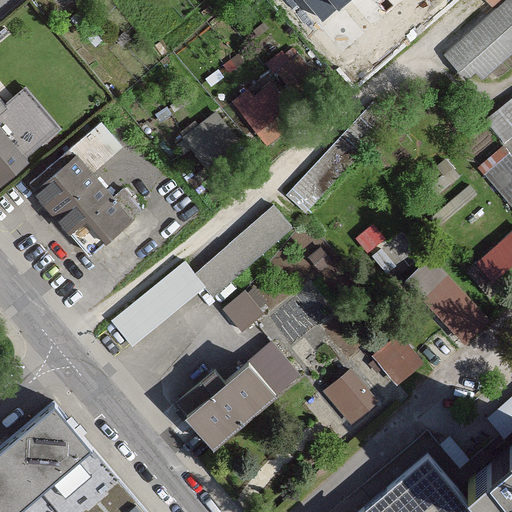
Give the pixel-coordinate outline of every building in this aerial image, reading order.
[(511,0),(510,0),(446,57),(467,80),(511,40),(511,0)] [(247,86),(233,97),(265,140),(281,128),(271,116),(285,105),(270,85),(256,96),(247,86)] [(0,166),(35,136),(0,94),(0,166)] [(511,100),(485,123),(504,145),(511,137),(511,100)] [(372,102),(286,194),(304,211),(391,119),(372,102)] [(217,109),(181,135),(203,164),(238,137),(217,109)] [(71,150),(28,187),(83,251),(126,214),(71,150)] [(511,162),(506,156),(485,175),(511,205),(511,162)] [(293,225),(273,203),(193,270),(204,283),(213,293),(293,225)] [(511,268),(511,234),(477,267),(494,285),(511,268)] [(204,283),(193,270),(184,258),(112,319),(132,343),(204,283)] [(396,330),(371,349),(394,379),(419,360),(396,330)] [(267,390),(239,357),(178,407),(206,440),(267,390)] [(375,399),(345,366),(320,388),(350,421),(375,399)] [(0,511),(10,511),(91,444),(55,401),(0,446),(0,511)] [(508,511),(511,510),(511,409),(511,408),(437,470),(420,450),(350,511),(351,511),(508,511)] [(10,511),(148,511),(91,444),(10,511)]
